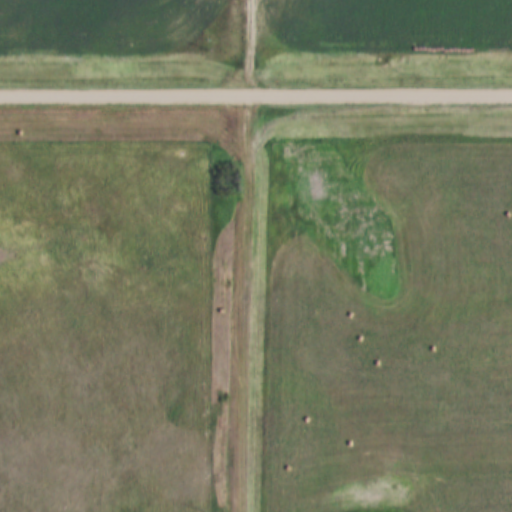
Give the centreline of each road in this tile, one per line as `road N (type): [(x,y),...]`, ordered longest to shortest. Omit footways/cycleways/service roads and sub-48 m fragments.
road 1 (track): [(243,511),(254,0)]
road 2 (residential): [(0,94),(511,94)]
